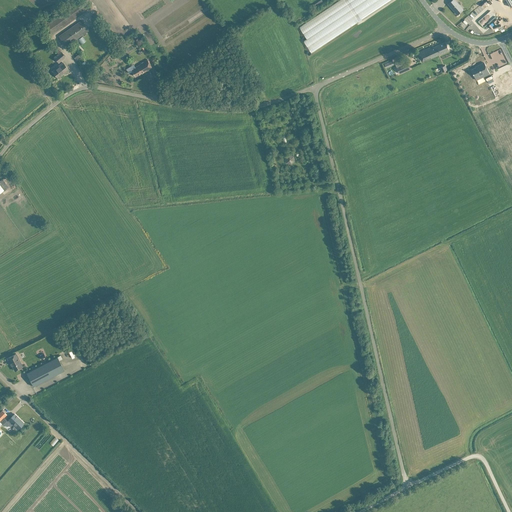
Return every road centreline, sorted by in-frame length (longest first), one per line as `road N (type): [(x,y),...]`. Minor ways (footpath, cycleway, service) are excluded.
road 1 (unclassified): [(406,487),(314,86)]
road 2 (unclassified): [(0,152),(83,85),(234,107),(314,86)]
road 3 (unclassified): [(135,511),(0,374)]
road 4 (unclassified): [(314,86),(444,26)]
road 5 (unclassified): [(406,487),(473,454),(508,511)]
